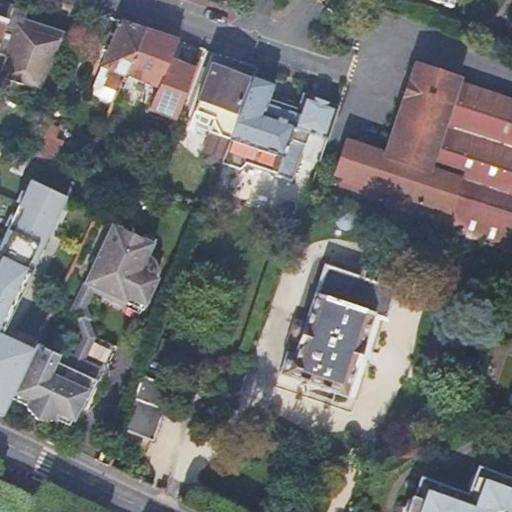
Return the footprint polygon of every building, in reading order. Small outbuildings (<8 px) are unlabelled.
[(447,0),(445,8),(450,10),(453,0),(447,0)] [(12,7),(0,2),(0,19),(7,21),(12,7)] [(12,7),(7,21),(0,40),(0,53),(12,58),(5,78),(46,91),(63,39),(25,27),(29,13),(12,7)] [(125,76),(145,30),(133,26),(122,22),(100,75),(113,80),(115,73),(125,77),(125,76)] [(171,60),(179,41),(165,36),(145,30),(125,76),(159,87),(150,109),(178,119),(196,69),(171,60)] [(214,60),(252,71),(255,62),(217,51),(214,60)] [(339,107),(304,95),(299,109),(295,107),(281,102),(270,98),(275,82),(263,78),(265,70),(258,67),(252,84),(241,113),(225,157),(224,159),(224,160),(238,165),(244,160),(274,171),(273,173),(291,179),(308,131),(327,138),(339,107)] [(241,113),(252,84),(247,82),(247,79),(213,68),(196,112),(215,119),(210,131),(214,132),(207,153),(224,159),(225,157),(241,113)] [(446,231),(511,254),(511,253),(511,99),(415,68),(410,86),(408,85),(403,100),(405,100),(387,153),(385,157),(378,155),(345,143),(334,174),(337,175),(334,184),(387,202),(385,208),(407,216),(412,201),(442,212),(436,228),(443,230),(446,231)] [(282,98),(281,102),(295,107),(297,103),(282,98)] [(18,135),(13,149),(31,155),(36,142),(37,141),(18,135)] [(36,142),(31,155),(48,161),(53,148),(36,142)] [(63,143),(55,163),(85,173),(93,153),(63,143)] [(0,414),(4,416),(12,398),(15,392),(35,349),(4,334),(66,196),(30,179),(23,194),(20,192),(15,203),(18,205),(13,216),(9,214),(4,228),(7,229),(2,241),(0,240),(0,414)] [(204,212),(209,199),(200,196),(196,205),(198,205),(197,209),(204,212)] [(340,212),(337,215),(336,218),(336,221),(336,224),(338,227),(340,229),(343,231),(347,231),(350,230),(353,228),(355,225),(357,222),(356,218),(355,215),(353,212),(349,211),(346,210),(342,211),(340,212)] [(129,301),(144,308),(145,309),(158,283),(155,281),(156,278),(158,276),(159,273),(159,270),(159,268),(159,265),(158,263),(156,261),(155,259),(153,257),(150,256),(150,255),(156,243),(144,238),(137,235),(114,224),(99,256),(87,281),(95,285),(96,285),(94,292),(102,288),(104,289),(107,298),(116,295),(118,296),(121,304),(129,301)] [(440,239),(443,230),(436,228),(433,237),(440,239)] [(145,234),(144,238),(156,243),(157,240),(145,234)] [(282,352),(275,372),(351,398),(379,319),(382,320),(393,290),(322,266),(300,325),(292,322),(286,339),(295,342),(290,355),(282,352)] [(40,339),(38,344),(61,355),(60,358),(80,367),(84,360),(94,335),(89,323),(92,321),(87,306),(94,292),(96,285),(95,285),(87,281),(73,311),(79,326),(81,326),(85,337),(76,356),(40,339)] [(116,295),(107,298),(121,304),(118,296),(116,295)] [(142,314),(144,308),(129,301),(121,304),(142,314)] [(35,349),(15,392),(30,399),(27,405),(30,406),(39,410),(40,408),(47,411),(46,414),(55,418),(57,419),(60,413),(73,420),(75,421),(83,404),(86,405),(103,369),(84,360),(80,367),(60,358),(61,355),(38,344),(35,349)] [(173,388),(143,377),(123,430),(154,441),(173,388)] [(15,392),(12,398),(27,405),(30,399),(15,392)] [(55,420),(55,418),(46,414),(47,411),(40,408),(39,410),(30,406),(29,408),(38,418),(41,419),(55,420)] [(70,425),(73,420),(60,413),(57,419),(70,425)] [(511,511),(511,482),(478,470),(476,476),(470,493),(468,498),(421,481),(414,500),(411,499),(410,502),(405,511),(511,511)] [(467,493),(470,493),(476,476),(474,475),(468,483),(467,493)] [(401,511),(405,511),(410,502),(406,501),(402,510),(401,511)]
